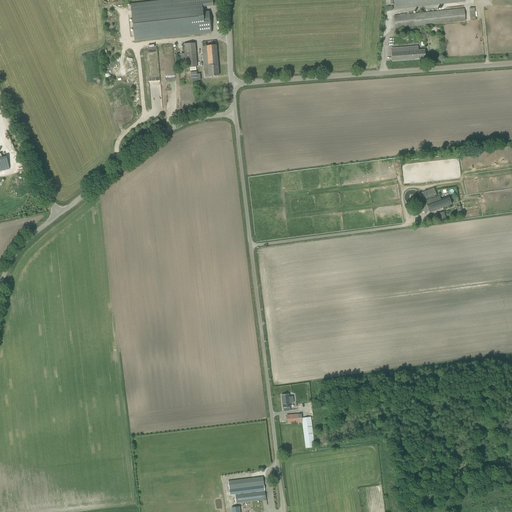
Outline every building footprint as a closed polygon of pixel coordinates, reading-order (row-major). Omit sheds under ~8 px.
[(168,0),(165,0),(130,4),(135,41),(211,33),(209,12),(204,12),(203,11),(202,7),(213,6),(212,0),(168,0)] [(393,0),(395,9),(465,2),(464,0),(393,0)] [(394,16),(395,28),(465,21),(464,9),(394,16)] [(183,44),(186,68),(197,67),(195,43),(183,44)] [(216,45),(202,46),(204,68),(208,68),(209,77),(219,76),(216,45)] [(424,50),(418,50),(417,47),(392,49),(392,61),(425,59),(424,50)] [(0,171),(8,170),(6,157),(1,158),(0,152),(0,171)] [(422,201),(437,196),(434,188),(419,194),(422,201)] [(430,213),(452,205),(449,197),(441,200),(439,196),(421,203),(424,212),(429,211),(430,213)] [(443,212),(438,213),(440,221),(446,219),(443,212)] [(288,394),(281,395),(283,411),(290,410),(290,408),(291,408),(290,403),(294,403),(293,396),(288,397),(288,394)] [(298,414),(286,415),(287,423),(302,422),(305,448),(315,447),(313,432),(312,422),(311,417),(302,418),(302,416),(298,416),(298,414)] [(266,499),(263,477),(228,481),(230,495),(235,495),(236,503),(266,499)] [(195,506),(228,501),(224,482),(192,487),(195,506)] [(192,487),(156,493),(158,511),(188,511),(196,511),(195,506),(192,487)]
